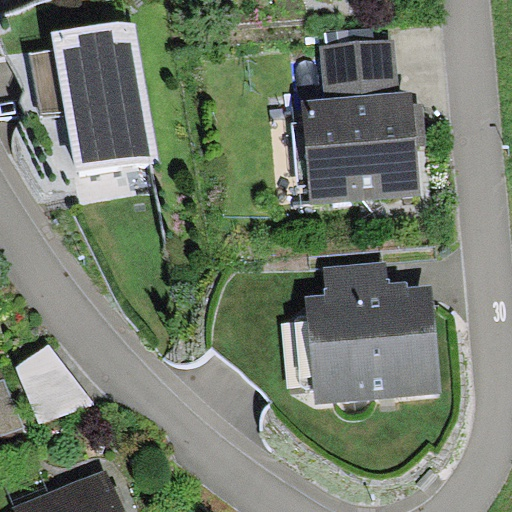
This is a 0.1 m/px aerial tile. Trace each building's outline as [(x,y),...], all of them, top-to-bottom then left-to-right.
[(68,110),(79,175),(126,167),(162,161),(139,21),(52,35),(55,53),(36,56),(45,114),(68,110)] [(423,97),(311,105),(317,196),(429,189),(423,97)] [(436,290),(324,298),(330,389),(442,382),(436,290)] [(89,401),(68,352),(25,371),(47,420),(89,401)] [(127,511),(115,480),(36,511),(127,511)]
